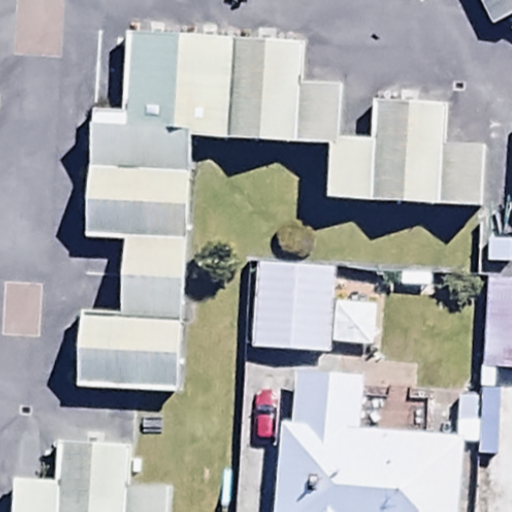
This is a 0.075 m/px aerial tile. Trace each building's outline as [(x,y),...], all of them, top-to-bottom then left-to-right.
[(511,0),(474,0),(497,43),(511,35),(511,0)] [(77,327),(76,406),(183,411),(186,334),(192,334),(193,307),(186,307),(192,186),(198,186),(199,161),(331,167),(328,223),(484,231),(487,165),(452,163),(454,117),(372,114),(370,155),(344,154),(347,94),(304,91),(305,56),(124,48),(120,125),(92,124),(86,254),(123,256),(119,329),(77,327)] [(255,277),(251,362),(332,365),(333,353),(375,355),(377,315),(333,314),(335,280),(255,277)] [(511,290),(487,290),(483,380),(511,381),(511,290)] [(460,511),(462,462),(482,463),(484,404),(457,403),(455,447),(363,444),(365,393),(292,390),(291,436),(280,436),(276,511),(460,511)] [(13,497),(12,511),(172,511),(173,497),(135,495),(137,453),(60,449),(57,500),(13,497)]
